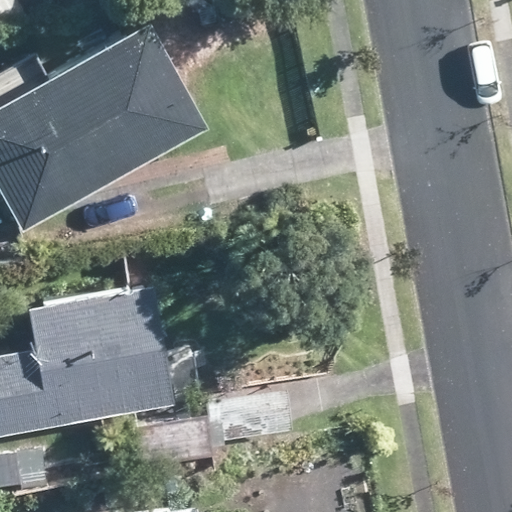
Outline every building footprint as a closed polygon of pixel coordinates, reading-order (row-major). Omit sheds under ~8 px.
[(0,167),(27,217),(65,195),(210,116),(150,7),(0,89),(0,167)] [(174,392),(165,341),(151,266),(29,289),(38,334),(0,339),(0,420),(0,423),(171,392),(174,392)] [(292,409),(289,387),(288,378),(213,389),(215,408),(193,411),(175,413),(135,418),(141,458),(212,449),(210,429),(293,418),(292,409)] [(0,474),(17,474),(17,444),(0,445),(0,474)] [(200,511),(197,489),(59,511),(200,511)]
